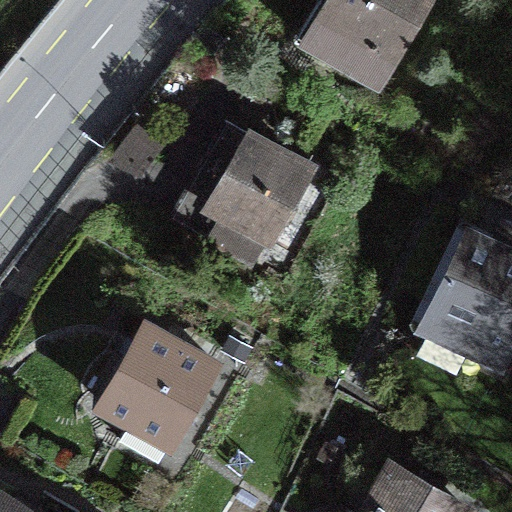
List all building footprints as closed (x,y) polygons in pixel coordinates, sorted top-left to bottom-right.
[(374,75),(418,0),(333,0),(310,38),(374,75)] [(253,263),(308,169),(225,121),(193,177),(204,199),(213,205),(198,231),(253,263)] [(511,220),(505,217),(493,243),(465,230),(422,321),(473,344),(470,349),(502,364),(511,343),(511,220)] [(157,460),(214,363),(147,325),(102,402),(131,418),(120,439),(157,460)] [(27,396),(5,433),(55,462),(77,425),(27,396)] [(460,511),(464,507),(394,466),(367,511),(460,511)] [(28,511),(0,496),(0,511),(28,511)]
